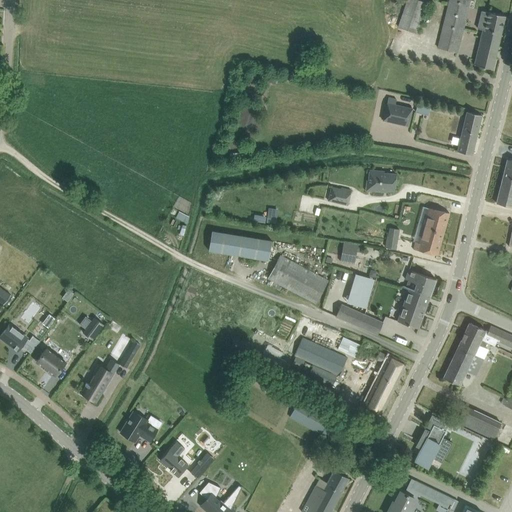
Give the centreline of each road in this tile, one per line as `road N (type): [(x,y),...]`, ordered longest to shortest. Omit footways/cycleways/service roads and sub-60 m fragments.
road 1 (track): [(418,358),(189,268),(0,146)]
road 2 (tertiary): [(452,301),(511,57)]
road 3 (tertiary): [(350,511),(452,301)]
road 4 (tertiary): [(147,511),(0,388)]
road 5 (unclassified): [(0,129),(17,0)]
